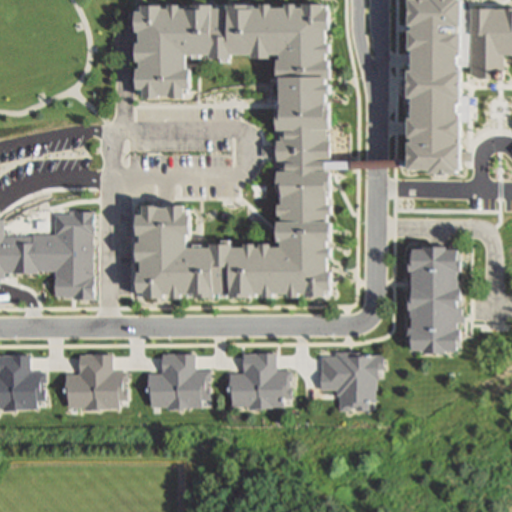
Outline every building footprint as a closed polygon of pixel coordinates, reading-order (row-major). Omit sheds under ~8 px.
[(456,0),(409,0),(409,163),(456,163),(456,0)] [(330,4),(331,124),(344,124),(344,129),(351,129),(351,161),(344,161),(344,167),(332,167),(333,287),(141,289),(140,211),(143,211),(143,204),(147,204),(147,202),(185,202),(185,203),(189,203),(189,210),(192,210),(192,227),(188,227),(188,239),(284,238),(284,217),(280,217),(280,155),(275,155),(275,151),(271,151),(271,143),(275,142),(275,137),(279,137),(279,99),(283,99),(282,75),(278,75),(278,55),(226,56),(226,60),(217,60),(217,57),(195,57),(195,53),(193,53),(193,49),(186,49),(187,69),(191,69),(191,86),(188,86),(188,93),(184,93),(184,94),(146,95),(146,94),(142,94),(142,87),(139,87),(138,6),(330,4)] [(511,10),(474,10),(475,72),(504,72),(505,55),(511,55),(511,10)] [(264,149),(264,157),(275,157),(275,149),(264,149)] [(0,280),(8,280),(8,273),(40,273),(41,271),(57,271),(57,298),(76,298),(76,300),(97,300),(97,277),(95,277),(95,243),(96,243),(96,236),(98,236),(98,213),(76,213),(76,216),(58,216),(58,236),(36,236),(36,237),(8,237),(8,220),(0,220),(0,280)] [(414,250),(426,250),(426,247),(446,247),(446,250),(458,250),(458,254),(462,254),(462,261),(461,261),(461,270),(457,270),(457,280),(462,280),(462,288),(461,288),(461,299),(457,299),(457,308),(460,308),(460,315),(461,315),(461,321),(457,321),(457,329),(460,329),(460,338),(461,338),(461,345),(456,345),(456,349),(445,349),(445,351),(425,351),(425,348),(413,348),(413,345),(408,345),(408,337),(410,337),(410,329),(413,329),(414,315),(409,315),(409,307),(410,307),(410,296),(414,296),(414,287),(410,287),(410,280),(414,280),(414,269),(411,269),(411,260),(409,260),(409,252),(414,252),(414,250)] [(322,357),(322,392),(336,391),(336,397),(340,397),(341,412),(350,412),(350,409),(357,409),(357,411),(368,411),(368,403),(376,403),(376,392),(378,392),(378,381),(379,381),(379,371),(384,371),(384,357),(366,357),(366,353),(337,354),(337,357),(322,357)] [(231,374),(231,392),(233,392),(233,407),(250,407),(250,410),(274,410),(274,408),(285,408),(285,401),(293,401),(293,389),(291,389),(290,382),(293,382),(293,372),(278,372),(278,354),(245,354),(245,374),(231,374)]
